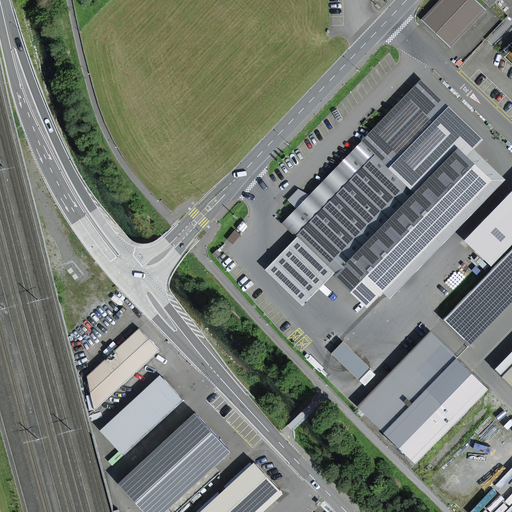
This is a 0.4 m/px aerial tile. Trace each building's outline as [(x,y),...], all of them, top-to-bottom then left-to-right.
[(167,126),(202,160),(297,65),(251,22),(269,0),(156,0),(133,24),(202,91),(167,126)] [(439,0),(421,20),(450,47),(486,10),(475,0),(439,0)] [(485,140),(422,79),(420,81),(282,224),(297,238),(335,275),(368,306),(490,180),(468,158),(485,140)] [(511,193),(465,241),(490,266),(511,244),(511,193)] [(335,275),(297,238),(265,271),(303,308),(335,275)] [(511,301),(511,250),(444,320),(470,345),(511,301)] [(159,351),(139,329),(88,375),(95,410),(159,351)] [(358,406),(416,463),(489,389),(430,332),(358,406)] [(332,354),(365,386),(376,375),(343,343),(332,354)] [(163,378),(103,433),(123,455),(184,400),(163,378)] [(232,452),(196,414),(120,483),(146,511),(173,511),(172,511),(170,508),(232,452)] [(255,511),(280,490),(256,464),(204,511),(255,511)]
